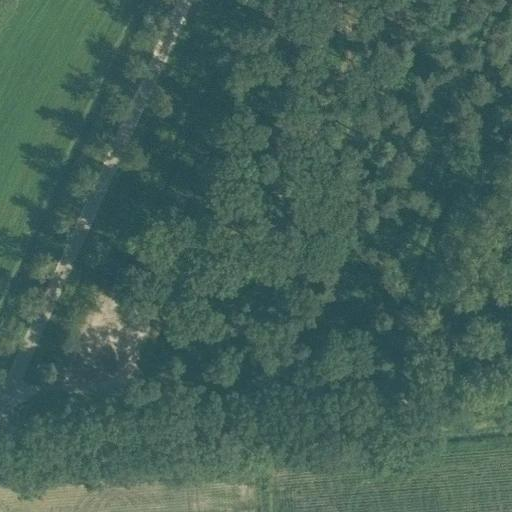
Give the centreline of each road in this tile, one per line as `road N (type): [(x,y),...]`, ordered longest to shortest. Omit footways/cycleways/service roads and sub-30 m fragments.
road 1 (track): [(511,395),(0,435)]
road 2 (unclassified): [(0,413),(182,0)]
